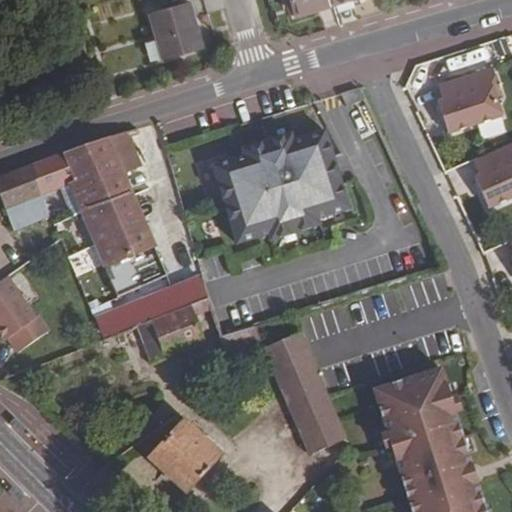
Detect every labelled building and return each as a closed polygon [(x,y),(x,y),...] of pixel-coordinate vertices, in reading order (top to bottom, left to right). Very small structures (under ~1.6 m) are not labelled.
[(332,0),(289,0),(294,14),(333,2),(332,0)] [(150,13),(162,58),(203,47),(190,2),(150,13)] [(492,68),(442,84),(447,99),(437,102),(448,135),(502,117),(496,98),(501,96),(492,68)] [(112,86),(96,91),(99,102),(116,97),(112,86)] [(359,88),(340,94),(346,107),(364,100),(359,88)] [(318,220),(349,210),(325,131),(293,141),(291,134),(241,150),(244,156),(213,166),(237,244),(269,235),(271,241),(319,226),(318,220)] [(166,277),(143,221),(132,198),(151,189),(126,133),(106,139),(32,165),(50,211),(66,205),(75,201),(80,213),(117,298),(166,277)] [(511,142),(475,160),(482,174),(472,178),(487,209),(511,197),(511,142)] [(0,176),(0,198),(12,230),(51,215),(50,211),(32,165),(0,176)] [(75,201),(66,205),(72,217),(80,213),(75,201)] [(78,275),(97,267),(89,248),(70,256),(78,275)] [(34,317),(5,277),(0,280),(0,335),(3,340),(7,337),(17,351),(47,330),(36,315),(34,317)] [(94,320),(101,339),(207,297),(199,277),(94,320)] [(152,364),(203,345),(193,317),(212,310),(208,299),(138,326),(152,364)] [(219,337),(227,354),(260,342),(253,327),(221,337),(219,337)] [(311,455),(344,439),(297,333),(296,334),(263,349),(311,455)] [(440,368),(378,387),(384,402),(377,404),(385,432),(390,447),(409,511),(483,511),(474,480),(466,483),(462,470),(470,468),(454,413),(449,399),(440,368)] [(378,387),(372,389),(377,404),(384,402),(378,387)] [(455,397),(449,399),(454,413),(459,411),(455,397)] [(186,492),(221,456),(183,421),(183,422),(176,416),(136,445),(186,492)] [(14,417),(9,423),(24,436),(28,431),(14,417)] [(385,432),(380,434),(384,448),(390,447),(385,432)] [(470,468),(462,470),(466,483),(474,480),(470,468)] [(13,486),(8,491),(19,503),(25,497),(13,486)]
